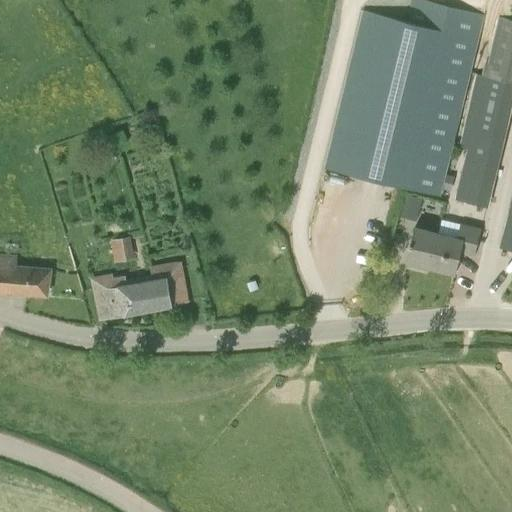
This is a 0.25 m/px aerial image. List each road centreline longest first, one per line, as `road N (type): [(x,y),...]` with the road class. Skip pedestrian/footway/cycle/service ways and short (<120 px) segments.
road 1 (tertiary): [(511,318),(117,341),(0,314)]
road 2 (unclassified): [(143,511),(0,443)]
